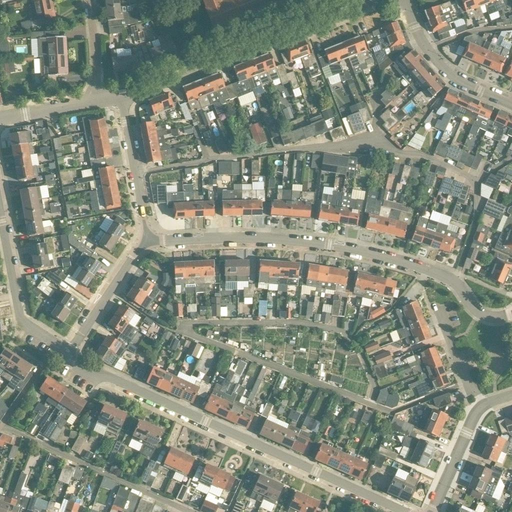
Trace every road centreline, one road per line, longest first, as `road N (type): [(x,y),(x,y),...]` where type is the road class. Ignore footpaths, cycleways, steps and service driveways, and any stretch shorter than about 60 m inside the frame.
road 1 (unknown): [(136,177),(311,148),(423,156),(469,177),(476,193),(473,225),(449,279)]
road 2 (unknown): [(183,332),(369,404),(371,375),(353,340),(307,324),(180,328)]
road 3 (residential): [(511,314),(487,318),(449,279),(372,254),(307,242),(151,243)]
road 4 (residential): [(402,511),(64,357)]
road 5 (residential): [(118,96),(374,1)]
road 6 (residential): [(64,357),(20,319),(0,199)]
road 7 (residential): [(511,100),(448,69),(425,47),(403,0)]
road 8 (residential): [(118,96),(151,243)]
road 9 (residential): [(64,357),(151,243)]
